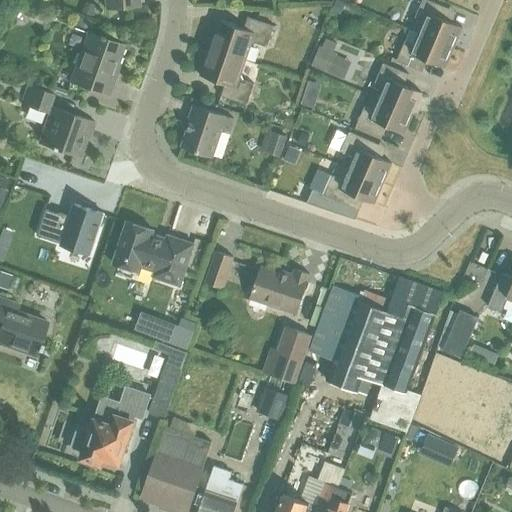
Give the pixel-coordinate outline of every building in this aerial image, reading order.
[(104,0),(105,8),(140,6),(139,0),(104,0)] [(342,0),(334,0),(331,9),(341,13),(346,1),(342,0)] [(419,33),(454,48),(462,27),(445,20),(449,9),(428,0),(422,0),(415,18),(424,21),(419,33)] [(91,14),(94,5),(86,2),(83,11),(91,14)] [(78,16),(74,28),(87,33),(91,21),(78,16)] [(210,48),(246,60),(251,46),(256,43),(267,47),(275,26),(248,17),(244,29),(219,21),(210,48)] [(454,48),(419,33),(410,29),(405,41),(397,61),(423,72),(427,61),(445,68),(454,48)] [(115,73),(124,45),(88,33),(71,81),(109,95),(116,73),(115,73)] [(321,47),(313,66),(328,72),(336,53),(333,52),(337,43),(327,39),(323,47),(321,47)] [(246,60),(210,48),(201,76),(225,84),(221,96),(248,105),(255,84),(243,80),(241,75),(246,60)] [(379,98),(414,113),(422,93),(405,85),(409,74),(384,63),(375,83),(384,87),(379,98)] [(92,132),(95,122),(49,106),(53,94),(28,85),(21,104),(50,115),(40,144),(79,157),(89,131),(92,132)] [(56,86),(55,91),(66,95),(68,90),(56,86)] [(305,92),(301,103),(313,107),(317,96),(305,92)] [(414,113),(379,98),(374,110),(365,106),(357,126),(382,137),(387,126),(405,134),(414,113)] [(182,147),(212,158),(222,129),(230,132),(234,118),(194,105),(190,119),(192,119),(182,147)] [(293,142),(305,146),(310,133),(298,129),(293,142)] [(281,152),(286,135),(268,130),(263,147),(281,152)] [(348,169),(383,184),(392,163),(374,156),(379,145),(350,132),(341,152),(353,157),(348,169)] [(284,159),(293,162),(298,151),(289,147),(284,159)] [(312,190),(306,203),(348,217),(354,219),(363,199),(375,204),(383,184),(348,169),(343,180),(331,175),(323,195),(317,192),(312,190)] [(47,209),(38,235),(61,243),(60,245),(91,255),(105,214),(74,204),(70,216),(61,213),(61,214),(47,209)] [(127,221),(113,263),(140,272),(142,267),(155,272),(154,277),(181,286),(195,244),(168,235),(167,239),(153,234),(154,230),(127,221)] [(214,252),(204,283),(223,290),(233,259),(214,252)] [(308,282),(310,274),(295,269),(293,277),(261,266),(250,298),(298,314),(308,282)] [(0,271),(0,285),(7,288),(11,275),(0,271)] [(511,299),(511,277),(502,273),(488,306),(502,312),(508,298),(511,299)] [(327,309),(311,350),(335,360),(327,380),(358,391),(364,376),(382,384),(406,393),(443,298),(397,281),(386,311),(357,300),(359,295),(335,285),(333,292),(329,302),(327,309)] [(324,289),(317,306),(327,309),(329,302),(333,292),(324,289)] [(180,292),(173,313),(185,317),(193,297),(180,292)] [(0,342),(36,355),(47,322),(16,311),(19,304),(0,297),(0,342)] [(462,358),(479,318),(470,314),(461,310),(452,330),(443,350),(453,354),(462,358)] [(179,326),(172,344),(187,350),(197,323),(182,317),(179,326)] [(275,349),(267,374),(283,379),(287,381),(295,384),(312,335),(301,332),(288,327),(280,351),(275,349)] [(502,362),(503,347),(477,346),(476,361),(502,362)] [(167,365),(149,412),(164,418),(187,356),(172,351),(171,355),(167,365)] [(143,418),(151,395),(127,387),(121,403),(103,396),(95,420),(91,418),(87,430),(78,427),(72,446),(84,451),(83,454),(86,458),(89,461),(94,463),(98,462),(103,460),(103,459),(119,464),(135,416),(143,418)] [(258,410),(281,418),(289,395),(266,387),(258,410)] [(364,416),(345,408),(339,422),(358,429),(364,416)] [(158,450),(142,498),(182,511),(187,511),(196,487),(212,442),(211,442),(194,436),(198,426),(173,417),(169,427),(166,426),(158,450)] [(362,441),(377,447),(383,431),(368,425),(362,441)] [(377,449),(393,455),(400,437),(384,431),(377,449)] [(336,443),(351,449),(356,438),(341,432),(336,443)] [(283,493),(276,511),(328,511),(338,487),(344,473),(345,470),(344,469),(325,462),(318,479),(309,476),(300,500),(283,493)] [(212,472),(206,491),(198,511),(234,511),(244,485),(229,480),(232,472),(214,466),(212,472)] [(338,487),(328,511),(345,511),(352,493),(338,487)]
